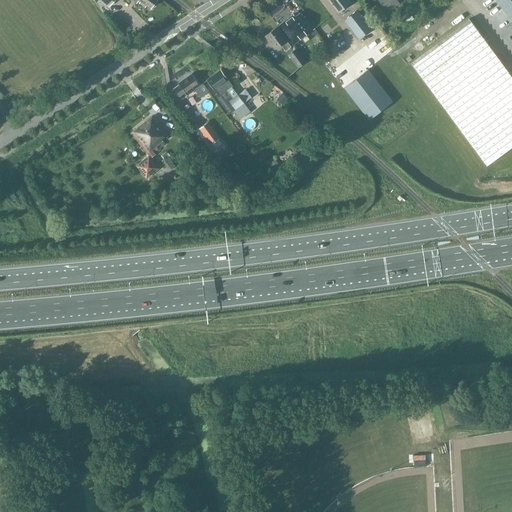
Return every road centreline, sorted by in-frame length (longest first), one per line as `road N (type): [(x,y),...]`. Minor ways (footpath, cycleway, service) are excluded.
road 1 (trunk): [(511,219),(0,283)]
road 2 (trunk): [(0,312),(511,249)]
road 3 (tertiary): [(0,143),(221,0)]
